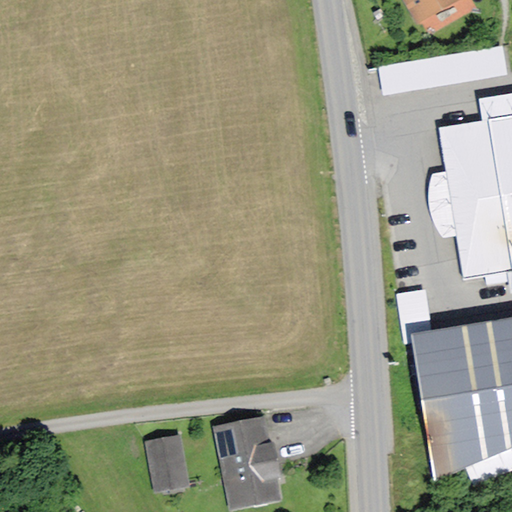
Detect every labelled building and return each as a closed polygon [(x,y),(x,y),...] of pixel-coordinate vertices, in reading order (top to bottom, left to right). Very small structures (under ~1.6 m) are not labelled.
[(410,0),(419,16),(447,0),(410,0)] [(379,64),(384,93),(508,72),(503,43),(379,64)] [(511,117),(439,129),(463,280),(511,271),(511,117)] [(426,288),(398,291),(401,323),(429,320),(426,288)] [(511,344),(415,361),(434,482),(511,448),(511,344)] [(274,480),(280,479),(277,463),(274,447),(268,448),(264,426),(218,435),(232,505),(277,496),(274,480)] [(177,440),(149,445),(156,489),(176,485),(174,473),(182,472),(177,440)]
